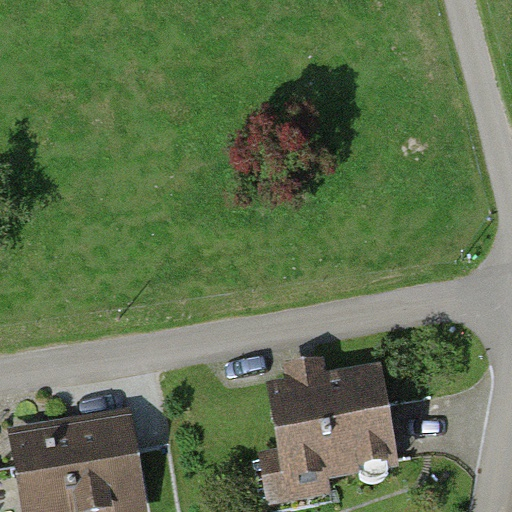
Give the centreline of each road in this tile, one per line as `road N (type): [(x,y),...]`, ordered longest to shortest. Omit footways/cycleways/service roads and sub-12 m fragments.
road 1 (residential): [(511,294),(0,379)]
road 2 (residential): [(511,163),(469,0)]
